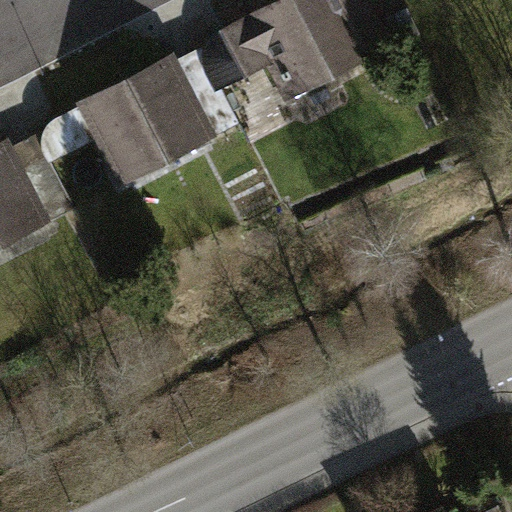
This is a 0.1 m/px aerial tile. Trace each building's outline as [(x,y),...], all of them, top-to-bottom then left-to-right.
[(362,0),(295,0),(240,28),(266,79),(283,112),(391,57),(362,0)] [(240,28),(197,50),(223,101),(266,79),(240,28)] [(197,50),(75,112),(97,155),(120,200),(242,138),(223,101),(197,50)] [(75,112),(29,135),(51,178),(97,155),(75,112)] [(29,135),(0,150),(0,257),(73,221),(51,178),(29,135)]
